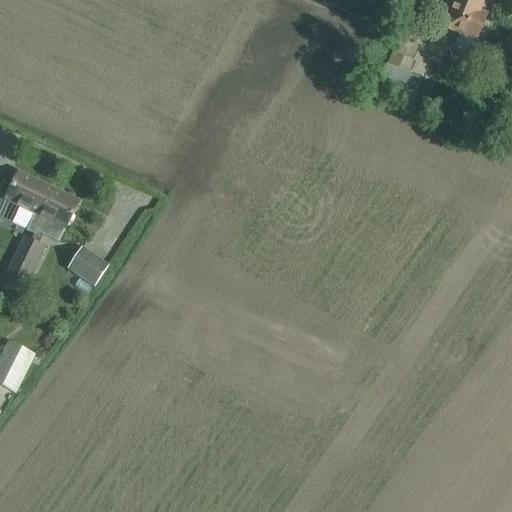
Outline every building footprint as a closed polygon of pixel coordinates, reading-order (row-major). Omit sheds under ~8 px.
[(470,50),(472,49),(487,15),(478,12),(483,0),(456,0),(445,27),(459,32),(455,42),(456,44),(470,50)] [(375,92),(422,111),(434,86),(407,74),(412,61),(392,52),(375,92)] [(64,233),(78,203),(19,174),(5,201),(35,216),(27,232),(37,237),(38,234),(58,243),(64,232),(64,233)] [(44,249),(24,240),(3,283),(23,292),(44,249)] [(66,271),(93,290),(108,267),(81,248),(66,271)] [(0,356),(0,388),(14,395),(34,357),(7,343),(0,356)]
